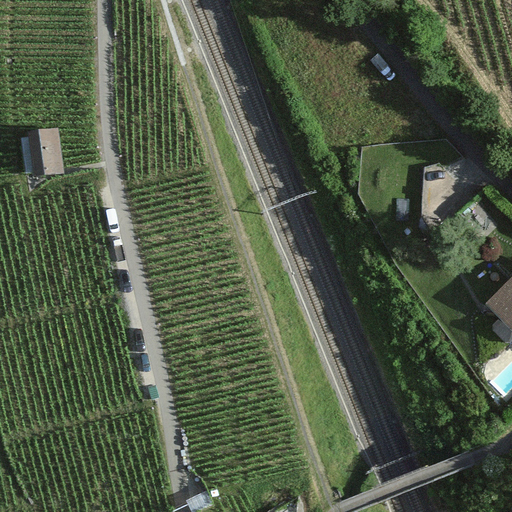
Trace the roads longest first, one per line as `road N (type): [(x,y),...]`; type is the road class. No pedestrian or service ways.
road 1 (unclassified): [(188,511),(115,174),(105,0)]
road 2 (residential): [(349,0),(511,178)]
road 3 (residential): [(511,432),(331,511)]
